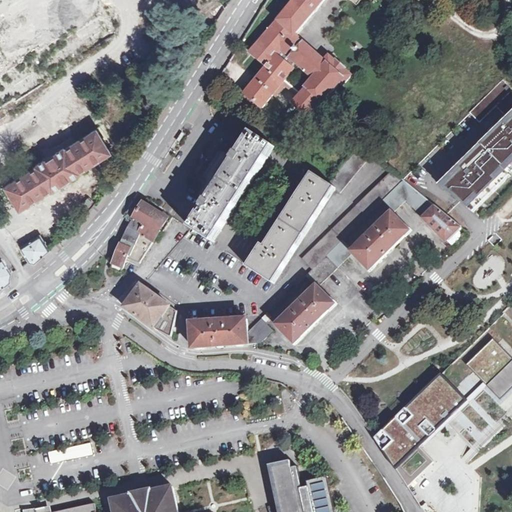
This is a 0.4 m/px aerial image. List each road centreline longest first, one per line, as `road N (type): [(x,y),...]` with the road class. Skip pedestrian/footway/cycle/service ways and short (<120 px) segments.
road 1 (tertiary): [(115,211),(249,0)]
road 2 (residential): [(110,310),(177,360),(244,366),(324,392)]
road 3 (residential): [(478,238),(324,392)]
road 4 (residential): [(324,392),(349,414),(412,511)]
